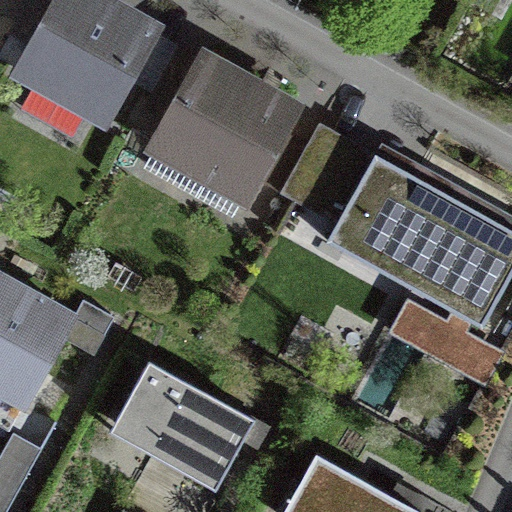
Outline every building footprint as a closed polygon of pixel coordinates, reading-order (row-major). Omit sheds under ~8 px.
[(36,46),(22,70),(103,115),(152,28),(101,0),(26,0),(9,32),(36,46)] [(293,106),(204,57),(155,145),(244,194),(293,106)] [(511,271),(511,228),(375,152),(327,239),(482,325),(511,271)] [(72,315),(0,275),(0,389),(23,402),(72,315)] [(149,358),(116,416),(157,439),(150,452),(215,488),(255,417),(149,358)] [(49,448),(23,433),(0,474),(0,503),(14,511),(49,448)] [(421,511),(422,511),(316,451),(300,480),(294,477),(275,511),(276,511),(421,511)]
